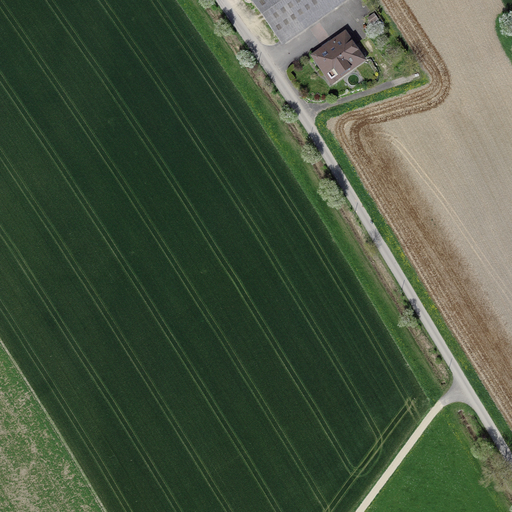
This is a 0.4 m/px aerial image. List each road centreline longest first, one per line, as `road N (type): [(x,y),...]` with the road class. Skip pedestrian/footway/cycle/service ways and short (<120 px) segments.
road 1 (residential): [(511,463),(223,0)]
road 2 (track): [(358,511),(439,405),(465,384)]
